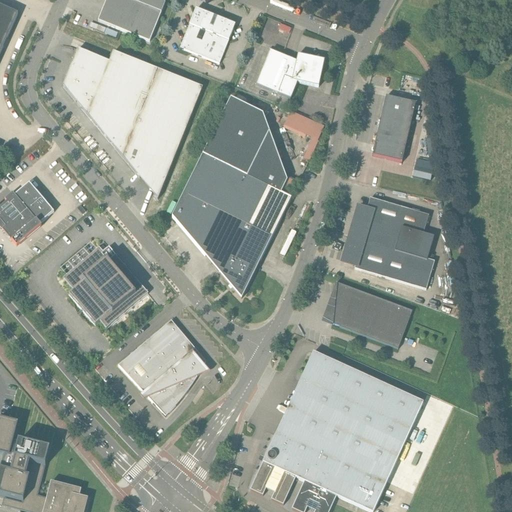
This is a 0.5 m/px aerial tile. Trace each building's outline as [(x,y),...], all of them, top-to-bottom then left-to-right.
[(106,0),(97,22),(150,43),(165,4),(154,0),(106,0)] [(0,54),(18,15),(0,7),(0,54)] [(196,10),(180,50),(219,65),(235,26),(196,10)] [(264,39),(283,49),(293,28),(268,17),(262,31),(266,33),(264,39)] [(109,64),(77,51),(63,87),(158,201),(202,89),(113,53),(109,64)] [(296,63),(270,52),(256,87),(290,101),(297,84),(319,89),(324,62),(298,56),(296,63)] [(372,157),(402,164),(416,105),(386,98),(380,122),(378,121),(377,127),(379,127),(372,157)] [(266,251),(291,200),(281,195),(287,182),(267,128),(262,115),(230,99),(172,218),(227,283),(241,300),(266,251)] [(314,154),(325,126),(290,112),(284,129),(312,140),(306,155),(304,154),(302,159),(315,164),(319,155),(314,154)] [(428,164),(416,162),(412,178),(430,183),(434,166),(428,164)] [(41,228),(39,226),(54,213),(29,184),(14,196),(13,194),(5,201),(6,203),(0,208),(0,229),(17,249),(41,228)] [(366,213),(359,210),(344,263),(356,266),(354,270),(426,291),(434,263),(427,261),(434,239),(423,235),(429,217),(370,200),(366,213)] [(103,254),(99,249),(63,280),(73,292),(68,296),(95,327),(100,323),(106,331),(148,295),(109,249),(103,254)] [(332,326),(398,351),(412,313),(365,295),(336,284),(332,326)] [(182,401),(182,400),(195,382),(197,378),(210,373),(204,366),(206,363),(189,343),(171,322),(118,367),(137,387),(153,404),(153,405),(166,419),(176,408),(182,401)] [(313,354),(276,436),(250,492),(263,497),(266,490),(274,494),(271,501),(283,507),(295,479),(366,511),(373,511),(423,404),(313,354)] [(20,427),(1,423),(0,425),(0,462),(6,464),(2,479),(0,478),(0,505),(3,506),(2,510),(11,511),(44,511),(47,502),(38,500),(49,452),(16,444),(20,427)] [(47,502),(44,511),(81,511),(85,499),(79,498),(81,491),(52,484),(47,502)]
